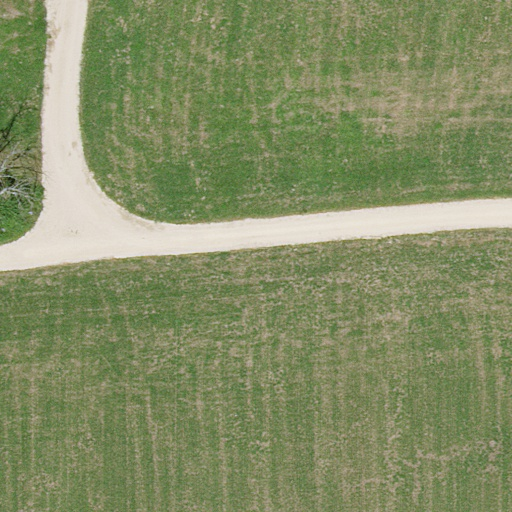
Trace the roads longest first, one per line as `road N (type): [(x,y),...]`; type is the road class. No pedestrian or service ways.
road 1 (track): [(0,260),(511,221)]
road 2 (track): [(70,0),(56,87),(59,137),(62,180),(86,256)]
